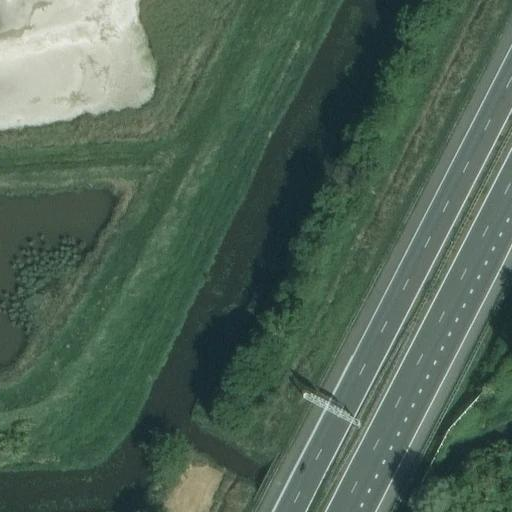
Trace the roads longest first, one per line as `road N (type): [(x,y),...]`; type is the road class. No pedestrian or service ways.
road 1 (motorway): [(511,72),(288,511)]
road 2 (motorway): [(339,511),(511,175)]
